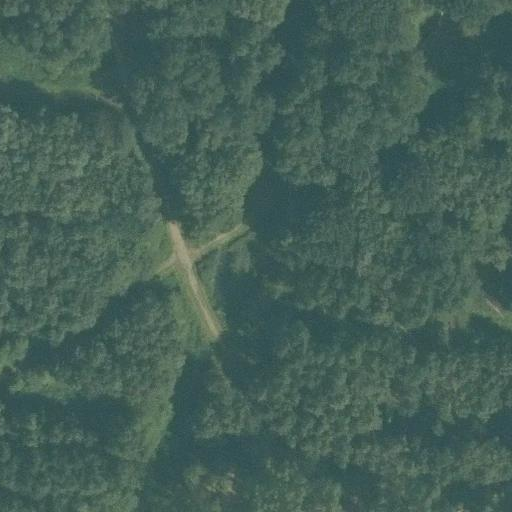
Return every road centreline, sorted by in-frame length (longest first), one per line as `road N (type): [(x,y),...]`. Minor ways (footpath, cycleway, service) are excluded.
road 1 (track): [(0,374),(511,50)]
road 2 (track): [(321,511),(216,339),(180,258),(100,0)]
road 3 (track): [(0,95),(129,100)]
